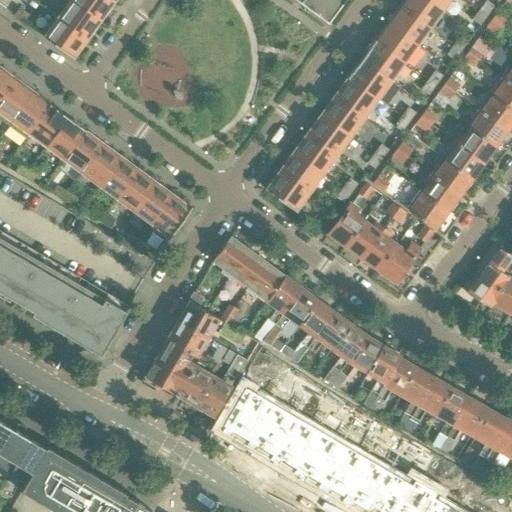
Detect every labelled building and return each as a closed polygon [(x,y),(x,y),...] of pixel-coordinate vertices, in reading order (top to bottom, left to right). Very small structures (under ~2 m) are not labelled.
[(70,0),(69,0),(56,18),(86,39),(100,21),(70,0)] [(109,0),(70,0),(100,21),(113,3),(109,0)] [(295,0),(327,23),(343,0),(295,0)] [(428,0),(403,0),(400,6),(430,28),(443,10),(428,0)] [(428,0),(443,10),(450,0),(428,0)] [(486,0),(479,10),(486,15),(493,6),(486,0)] [(400,6),(387,23),(417,45),(430,28),(400,6)] [(13,15),(23,22),(28,15),(19,8),(13,15)] [(486,15),(479,10),(472,19),(479,25),(486,15)] [(496,12),(491,19),(502,27),(506,20),(496,12)] [(86,39),(56,18),(44,36),(43,35),(42,36),(74,59),(74,58),(74,57),(86,39)] [(502,27),(491,19),(485,27),(496,35),(502,27)] [(387,23),(374,40),(404,62),(417,45),(387,23)] [(460,35),(453,45),(461,51),(468,41),(460,35)] [(374,40),(360,59),(391,81),(404,62),(374,40)] [(461,51),(453,45),(446,54),(454,60),(461,51)] [(472,45),(468,51),(478,59),(482,53),(472,45)] [(478,59),(468,51),(461,60),(472,67),(478,59)] [(360,59),(347,78),(377,100),(391,81),(360,59)] [(0,100),(16,79),(0,67),(0,100)] [(506,70),(501,77),(511,84),(511,69),(510,72),(506,70)] [(434,70),(427,80),(435,85),(442,76),(434,70)] [(500,87),(493,96),(511,109),(511,84),(501,77),(496,84),(500,87)] [(347,78),(333,96),(364,118),(377,100),(347,78)] [(449,78),(443,85),(454,92),(459,85),(449,78)] [(0,113),(11,122),(33,92),(16,79),(0,100),(0,113)] [(435,85),(427,80),(420,89),(428,95),(435,85)] [(454,92),(443,85),(438,92),(448,99),(454,92)] [(11,122),(28,135),(50,105),(33,92),(11,122)] [(333,96),(320,114),(350,137),(364,118),(333,96)] [(482,102),(477,109),(506,130),(511,122),(511,109),(493,96),(486,105),(482,102)] [(28,135),(46,148),(68,118),(50,105),(28,135)] [(407,107),(400,116),(408,122),(415,113),(407,107)] [(476,119),(469,128),(495,146),(506,130),(477,109),(472,116),(476,119)] [(425,110),(420,117),(430,125),(435,118),(425,110)] [(320,114),(306,133),(337,155),(350,137),(320,114)] [(408,122),(400,116),(393,126),(401,132),(408,122)] [(430,125),(420,117),(414,124),(425,131),(430,125)] [(46,148),(64,161),(85,131),(68,118),(46,148)] [(459,134),(454,141),(483,163),(495,146),(469,128),(463,137),(459,134)] [(64,161),(81,173),(103,144),(85,131),(64,161)] [(306,133),(293,151),(323,173),(337,155),(306,133)] [(452,151),(446,160),(471,179),(483,163),(454,141),(448,148),(452,151)] [(401,142),(396,149),(406,157),(411,150),(401,142)] [(81,173),(99,186),(121,156),(103,144),(81,173)] [(380,144),(373,153),(381,159),(388,150),(380,144)] [(406,157),(396,149),(391,156),(401,164),(406,157)] [(293,151),(279,170),(310,192),(323,173),(293,151)] [(381,159),(373,153),(366,163),(374,169),(381,159)] [(99,186),(116,199),(138,169),(121,156),(99,186)] [(434,167),(430,173),(459,195),(471,179),(446,160),(439,170),(434,167)] [(14,172),(24,178),(29,170),(19,164),(14,172)] [(116,199),(133,212),(155,182),(138,169),(116,199)] [(29,170),(24,178),(35,184),(40,176),(29,170)] [(310,192),(279,170),(266,188),(265,187),(264,188),(296,212),(297,211),(296,210),(310,192)] [(428,185),(422,193),(447,211),(459,195),(430,173),(424,181),(428,185)] [(388,184),(377,176),(372,183),(383,191),(388,184)] [(349,178),(342,188),(350,193),(357,184),(349,178)] [(147,228),(148,228),(173,194),(155,182),(133,212),(150,224),(147,228)] [(357,194),(365,200),(365,199),(374,206),(382,196),(365,183),(357,194)] [(51,194),(62,200),(67,192),(56,186),(51,194)] [(350,193),(342,188),(335,197),(343,203),(350,193)] [(447,211),(422,193),(419,191),(406,208),(434,229),(447,211)] [(67,192),(62,200),(72,206),(77,198),(67,192)] [(173,194),(148,228),(166,242),(192,207),(190,206),(190,207),(173,194)] [(384,213),(391,218),(398,207),(392,202),(384,213)] [(328,234),(345,246),(363,222),(353,215),(357,209),(350,204),(328,234)] [(398,207),(391,218),(398,223),(405,212),(398,207)] [(89,216),(100,222),(105,214),(94,208),(89,216)] [(105,214),(100,222),(110,229),(115,220),(105,214)] [(315,225),(322,231),(329,222),(322,216),(315,225)] [(345,246),(361,258),(383,229),(376,224),(373,229),(363,222),(345,246)] [(432,232),(425,227),(417,237),(424,242),(432,232)] [(361,258),(378,271),(396,246),(386,238),(389,233),(383,229),(361,258)] [(123,243),(134,249),(139,241),(128,235),(123,243)] [(220,273),(227,278),(248,249),(230,236),(212,261),(222,269),(220,273)] [(490,306),(492,303),(508,276),(511,270),(507,268),(511,259),(511,238),(509,236),(499,249),(499,248),(466,293),(491,308),(492,307),(490,306)] [(139,241),(134,249),(144,255),(149,247),(139,241)] [(50,319),(49,321),(47,324),(82,344),(84,341),(93,346),(94,345),(97,347),(96,348),(102,351),(125,311),(104,298),(101,303),(0,244),(0,291),(6,296),(7,294),(11,296),(10,298),(34,312),(46,319),(47,317),(50,319)] [(396,246),(378,271),(395,282),(419,249),(413,245),(407,253),(396,246)] [(237,280),(247,287),(266,262),(248,249),(227,278),(234,283),(237,280)] [(255,293),(266,300),(284,275),(266,262),(247,287),(245,291),(252,296),(255,293)] [(255,336),(262,341),(300,288),(284,275),(266,300),(265,301),(275,309),(255,336)] [(492,303),(509,313),(511,308),(511,278),(508,276),(492,303)] [(289,319),(298,326),(317,300),(300,288),(262,341),(269,346),(289,319)] [(188,302),(207,312),(210,308),(200,303),(203,298),(193,293),(188,302)] [(289,358),(296,363),(302,355),(307,349),(333,312),(317,300),(298,326),(308,332),(293,352),(289,358)] [(188,302),(177,320),(209,339),(213,330),(239,345),(240,343),(253,351),(257,342),(228,325),(219,319),(207,312),(188,302)] [(219,319),(228,325),(238,310),(228,304),(219,319)] [(321,342),(331,350),(350,324),(333,312),(307,349),(313,353),(321,342)] [(177,320),(166,339),(187,351),(197,357),(209,339),(177,320)] [(322,379),(330,384),(365,335),(350,324),(331,350),(340,356),(322,379)] [(353,366),(366,373),(383,346),(369,338),(365,335),(330,384),(337,389),(353,366)] [(157,384),(177,395),(194,364),(183,358),(187,351),(166,339),(142,380),(155,387),(157,384)] [(219,365),(222,360),(227,350),(219,345),(210,360),(219,365)] [(279,351),(289,358),(293,352),(284,345),(279,351)] [(362,403),(370,408),(399,358),(400,356),(383,346),(366,373),(376,379),(362,403)] [(213,375),(194,407),(195,406),(196,410),(201,413),(204,412),(213,417),(246,360),(227,349),(227,350),(222,360),(230,364),(221,380),(213,375)] [(302,355),(296,363),(303,367),(308,360),(302,355)] [(389,389),(400,395),(415,368),(399,358),(370,408),(377,412),(389,389)] [(194,406),(194,407),(213,375),(194,364),(177,395),(185,400),(186,404),(191,407),(194,406)] [(397,424),(405,428),(433,378),(415,368),(400,395),(410,401),(397,424)] [(424,409),(435,415),(450,388),(433,378),(405,428),(412,433),(418,421),(424,409)] [(244,386),(220,426),(368,511),(459,511),(434,497),(437,492),(413,478),(410,483),(244,386)] [(431,444),(439,448),(467,398),(450,388),(435,415),(444,421),(431,444)] [(459,429),(470,435),(486,408),(467,398),(439,448),(446,452),(453,440),(459,429)] [(470,467),(479,472),(507,420),(486,408),(470,435),(484,443),(470,467)] [(498,451),(508,457),(511,450),(511,422),(507,420),(479,472),(485,475),(498,451)] [(0,450),(13,429),(0,421),(0,450)] [(0,450),(0,466),(9,472),(29,439),(13,429),(0,450)] [(20,491),(21,491),(47,447),(46,446),(45,448),(29,439),(9,472),(25,482),(20,491)] [(126,493),(47,447),(21,491),(55,511),(149,511),(151,510),(125,495),(126,493)]
